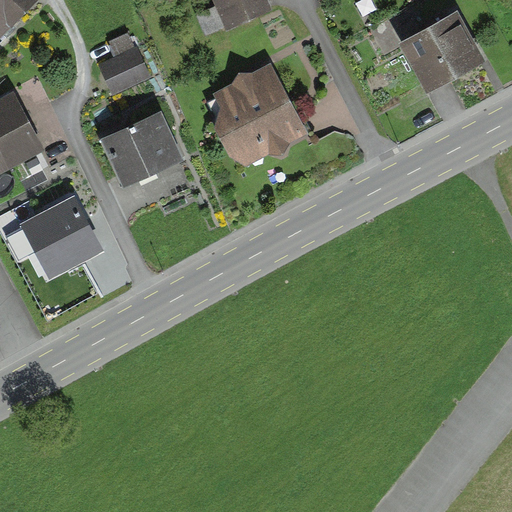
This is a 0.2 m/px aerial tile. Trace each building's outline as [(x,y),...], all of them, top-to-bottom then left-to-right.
[(0,0),(0,30),(32,0),(0,0)] [(217,0),(225,17),(260,0),(217,0)] [(458,6),(407,37),(434,83),(486,52),(458,6)] [(147,40),(109,54),(123,92),(161,78),(147,40)] [(217,91),(252,159),(309,130),(274,62),(217,91)] [(0,100),(0,162),(38,141),(12,94),(0,100)] [(108,136),(125,176),(178,154),(161,114),(108,136)] [(28,224),(54,270),(103,243),(77,197),(28,224)]
